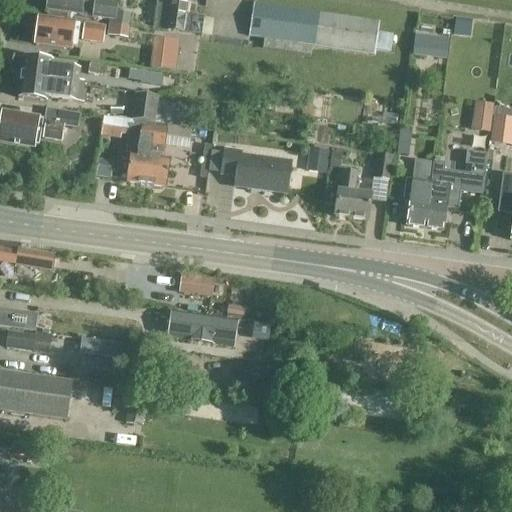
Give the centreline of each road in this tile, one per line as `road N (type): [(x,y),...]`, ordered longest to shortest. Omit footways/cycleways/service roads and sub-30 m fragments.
road 1 (tertiary): [(323,266),(0,216)]
road 2 (residential): [(323,266),(386,261),(511,282)]
road 3 (tertiary): [(363,275),(511,350)]
road 4 (tertiary): [(511,319),(445,286),(363,275)]
